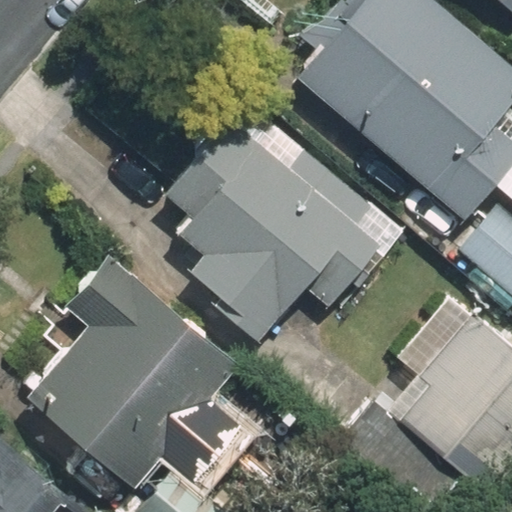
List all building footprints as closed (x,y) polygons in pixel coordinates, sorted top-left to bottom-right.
[(465,221),(492,189),(511,205),(511,204),(511,139),(488,119),(511,89),(511,64),(433,0),(346,0),(286,73),(465,221)] [(511,0),(490,0),(511,18),(511,0)] [(183,283),(264,346),(301,298),(327,318),(392,234),(226,106),(161,190),(185,209),(168,230),(203,258),(183,283)] [(511,220),(497,207),(457,252),(511,301),(511,220)] [(111,251),(76,295),(88,305),(16,395),(141,495),(248,361),(111,251)] [(511,349),(447,294),(396,353),(430,382),(398,418),(477,486),(511,445),(511,349)] [(0,443),(0,511),(99,511),(0,443)] [(231,511),(174,467),(139,511),(231,511)]
